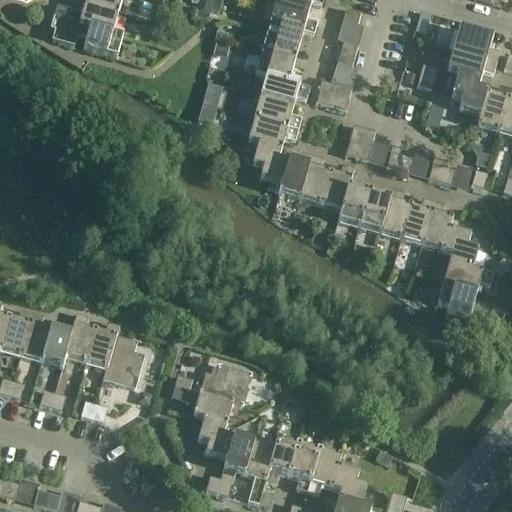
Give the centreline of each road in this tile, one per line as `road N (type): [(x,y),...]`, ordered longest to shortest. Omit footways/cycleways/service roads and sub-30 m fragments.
road 1 (residential): [(465,157),(354,122),(386,9),(407,0)]
road 2 (residential): [(146,511),(120,503),(85,452),(0,429)]
